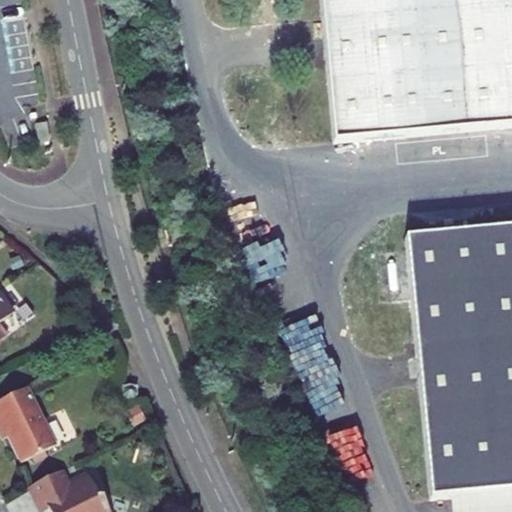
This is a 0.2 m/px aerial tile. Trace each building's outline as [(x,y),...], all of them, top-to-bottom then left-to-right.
[(511,0),(321,0),(333,143),(511,128),(511,0)] [(511,230),(405,240),(430,502),(511,494),(511,230)] [(0,342),(7,337),(0,327),(0,324),(13,316),(0,298),(0,342)] [(134,399),(137,396),(137,384),(124,385),(124,396),(128,399),(134,399)] [(0,425),(1,425),(20,465),(55,448),(25,389),(0,401),(0,425)] [(109,511),(103,498),(101,500),(90,478),(69,489),(61,473),(32,487),(44,511),(46,511),(49,511),(109,511)]
